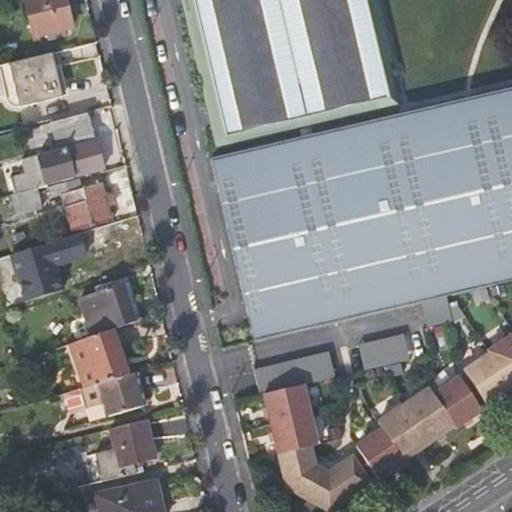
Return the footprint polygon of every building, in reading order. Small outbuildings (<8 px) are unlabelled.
[(25,0),(35,38),(72,28),(65,0),(25,0)] [(395,103),(370,0),(183,0),(218,145),(395,103)] [(20,106),(62,95),(58,78),(63,77),(60,64),(54,65),(51,52),(0,64),(0,71),(6,98),(7,99),(8,101),(9,102),(11,104),(13,105),(15,105),(18,105),(20,106)] [(511,89),(212,159),(254,342),(421,303),(448,297),(511,281),(511,89)] [(105,171),(97,140),(90,115),(52,125),(59,151),(8,163),(16,194),(79,177),(105,171)] [(83,188),(79,177),(16,194),(12,195),(17,214),(43,208),(41,199),(60,194),(73,232),(113,218),(101,183),(83,188)] [(24,232),(7,238),(11,254),(29,247),(24,232)] [(14,254),(28,301),(62,290),(55,265),(85,256),(79,234),(14,254)] [(80,297),(93,337),(113,329),(136,322),(122,283),(80,297)] [(448,297),(421,303),(427,328),(454,322),(448,297)] [(69,345),(84,388),(129,374),(113,329),(93,337),(69,345)] [(363,371),(409,360),(403,334),(357,345),(363,371)] [(511,336),(489,351),(491,353),(511,384),(511,336)] [(264,395),(303,385),(334,378),(328,353),(254,370),(260,396),(264,395)] [(511,387),(511,384),(491,353),(465,371),(487,404),(511,387)] [(143,407),(135,372),(129,374),(84,388),(78,390),(83,409),(103,403),(106,415),(143,407)] [(460,378),(434,396),(455,427),(456,429),(482,411),(460,378)] [(303,385),(264,395),(271,424),(310,415),(303,385)] [(430,390),(404,407),(429,444),(455,427),(434,396),(430,390)] [(378,423),(383,430),(403,461),(429,444),(404,407),(378,423)] [(316,445),(310,415),(271,424),(278,454),(310,447),(316,445)] [(98,454),(104,481),(142,471),(140,464),(156,459),(147,419),(110,428),(115,450),(98,454)] [(383,430),(357,447),(379,480),(405,463),(403,461),(383,430)] [(310,447),(278,454),(286,489),(330,511),(371,485),(352,458),(329,473),(315,466),(310,447)] [(97,497),(100,511),(164,511),(158,482),(97,497)]
